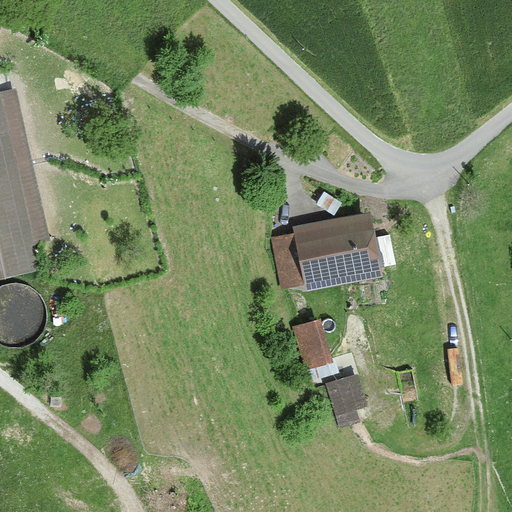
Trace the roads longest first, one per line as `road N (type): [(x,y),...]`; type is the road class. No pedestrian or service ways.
road 1 (unclassified): [(511,111),(446,159),(396,156),(362,135),(217,0)]
road 2 (track): [(422,162),(463,318),(483,443),(484,511)]
